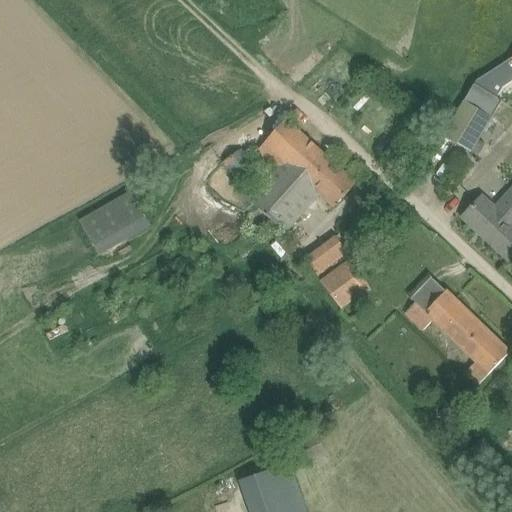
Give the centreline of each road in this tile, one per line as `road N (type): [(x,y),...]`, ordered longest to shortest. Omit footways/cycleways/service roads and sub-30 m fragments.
road 1 (unclassified): [(511,285),(296,97)]
road 2 (track): [(296,97),(186,0)]
